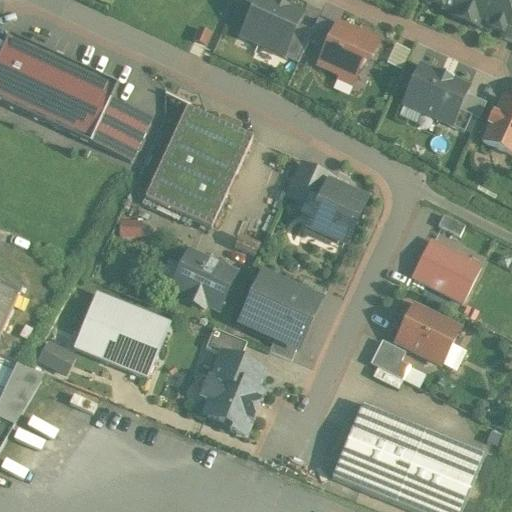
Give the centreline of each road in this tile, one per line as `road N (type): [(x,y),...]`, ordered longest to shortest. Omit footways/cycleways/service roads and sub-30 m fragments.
road 1 (residential): [(45,0),(265,99),(414,181),(292,445)]
road 2 (residential): [(340,0),(500,74)]
